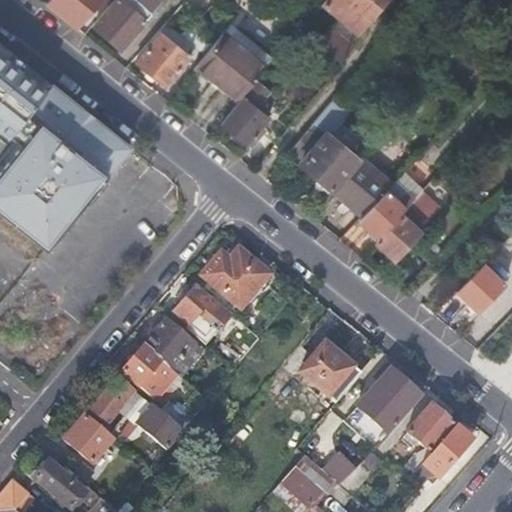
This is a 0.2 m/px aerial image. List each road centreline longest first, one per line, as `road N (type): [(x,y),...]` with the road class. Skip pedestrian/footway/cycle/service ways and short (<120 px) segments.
road 1 (residential): [(232,190),(511,415)]
road 2 (residential): [(0,463),(232,190)]
road 3 (residential): [(0,3),(232,190)]
road 4 (unknown): [(257,211),(400,0)]
